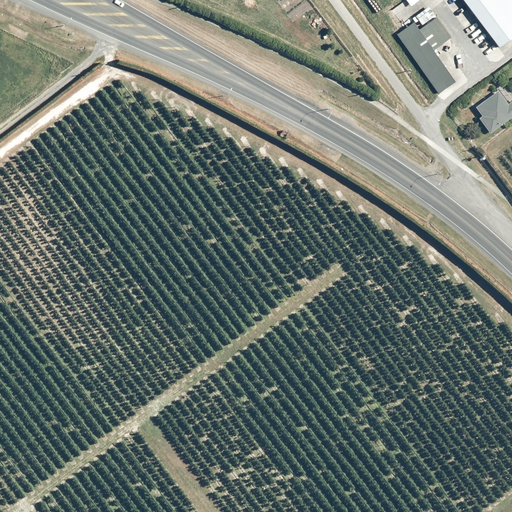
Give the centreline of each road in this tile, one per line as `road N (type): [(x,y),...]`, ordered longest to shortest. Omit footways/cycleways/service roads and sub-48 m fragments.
road 1 (secondary): [(302,114),(40,0)]
road 2 (secondary): [(511,265),(395,171),(302,114)]
road 3 (secondary): [(110,0),(302,114)]
